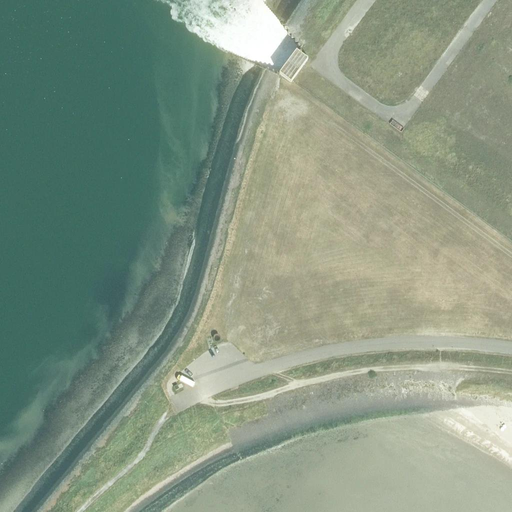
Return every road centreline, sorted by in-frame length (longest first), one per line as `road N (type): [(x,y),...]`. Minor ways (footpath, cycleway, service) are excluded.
road 1 (unclassified): [(511,347),(399,339),(212,379)]
road 2 (unknown): [(244,371),(226,304),(284,100)]
